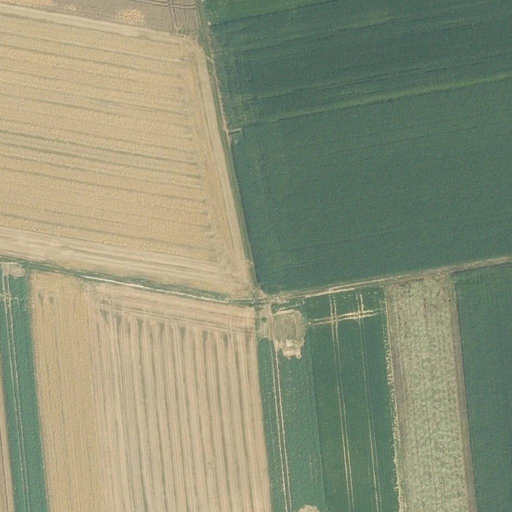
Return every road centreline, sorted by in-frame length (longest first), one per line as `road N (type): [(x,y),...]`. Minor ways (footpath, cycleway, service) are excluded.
road 1 (track): [(511,259),(242,303),(0,259)]
road 2 (track): [(257,302),(197,0)]
